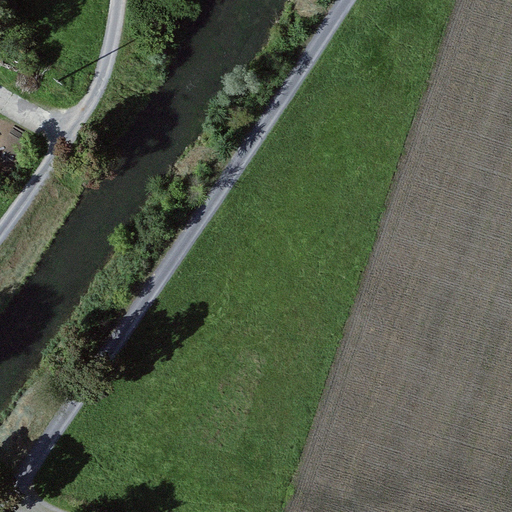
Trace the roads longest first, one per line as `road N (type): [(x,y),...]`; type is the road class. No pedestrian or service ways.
road 1 (track): [(351,0),(1,511)]
road 2 (track): [(128,0),(107,77),(0,240)]
